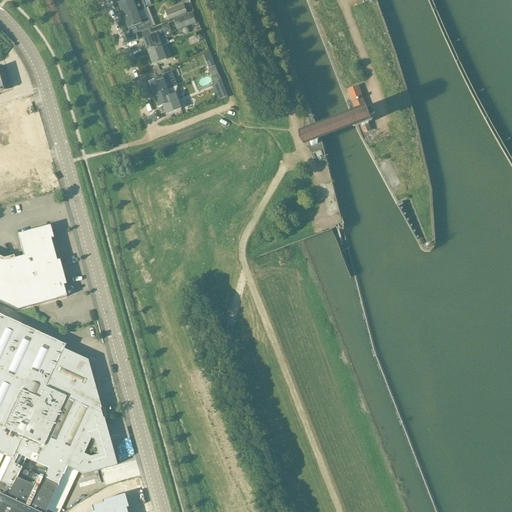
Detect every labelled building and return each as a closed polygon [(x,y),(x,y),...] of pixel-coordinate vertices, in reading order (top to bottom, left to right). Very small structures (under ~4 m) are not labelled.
[(129,0),(118,4),(123,17),(137,12),(145,9),(144,8),(141,0),(129,0)] [(165,12),(168,21),(187,14),(183,5),(165,12)] [(137,12),(123,17),(128,30),(137,26),(139,31),(151,27),(145,9),(137,12)] [(193,13),(173,20),(176,30),(196,23),(196,22),(198,22),(195,15),(193,15),(193,13)] [(150,37),(143,40),(148,53),(162,48),(161,47),(168,44),(162,26),(148,31),(150,37)] [(153,66),(167,60),(162,48),(148,53),(153,66)] [(210,52),(203,55),(208,68),(215,65),(210,52)] [(212,77),(218,75),(215,65),(208,68),(212,77)] [(0,91),(11,89),(5,68),(0,69),(0,91)] [(163,78),(149,83),(154,96),(173,88),(177,87),(170,68),(161,72),(163,78)] [(356,85),(348,88),(355,105),(363,102),(356,85)] [(173,88),(154,96),(158,109),(163,107),(166,115),(181,109),(175,94),(177,87),(173,88)] [(14,102),(8,104),(12,118),(18,116),(14,102)] [(8,104),(2,106),(6,119),(12,118),(8,104)] [(0,170),(31,162),(23,135),(0,141),(0,170)] [(37,181),(31,182),(35,196),(41,194),(37,181)] [(31,182),(25,184),(29,197),(35,196),(31,182)] [(25,184),(20,186),(23,199),(29,197),(25,184)] [(20,186),(14,187),(18,201),(23,199),(20,186)] [(14,187),(8,189),(12,203),(18,201),(14,187)] [(8,189),(2,191),(6,204),(12,203),(8,189)] [(0,302),(17,311),(66,297),(63,286),(66,285),(59,261),(56,262),(50,240),(53,239),(50,226),(17,235),(23,257),(14,259),(13,257),(4,259),(0,257),(0,302)] [(101,409),(88,362),(64,350),(66,346),(0,315),(0,453),(12,459),(1,483),(13,489),(8,499),(1,495),(0,498),(0,511),(47,511),(48,511),(60,486),(59,485),(64,475),(65,476),(69,467),(80,473),(85,475),(117,465),(104,421),(104,420),(106,420),(103,409),(101,409)] [(125,432),(116,457),(122,460),(132,434),(125,432)] [(125,495),(102,501),(103,503),(105,511),(113,511),(127,509),(129,508),(125,495)] [(103,503),(92,507),(93,511),(94,511),(93,511),(105,511),(103,503)]
